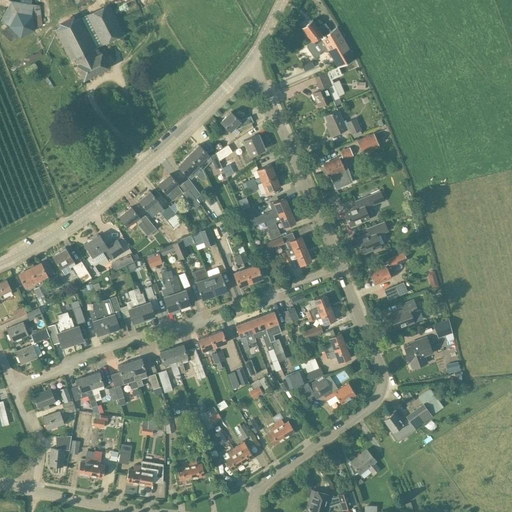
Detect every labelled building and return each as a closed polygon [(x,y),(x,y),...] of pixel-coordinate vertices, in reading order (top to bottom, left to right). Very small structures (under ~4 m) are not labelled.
[(11,0),(0,20),(4,22),(9,26),(10,27),(2,34),(9,42),(12,41),(19,36),(20,38),(35,31),(34,29),(43,25),(40,5),(33,4),(11,0)] [(70,60),(74,57),(77,65),(84,79),(108,67),(101,53),(98,47),(107,43),(125,34),(109,3),(93,12),(86,15),(82,17),(74,18),(74,15),(58,23),(60,26),(55,31),(70,60)] [(306,35),(311,42),(309,43),(308,46),(313,54),(316,54),(326,47),(320,37),(330,30),(325,23),(319,28),(317,26),(316,26),(312,21),(308,24),(306,24),(303,26),(303,27),(302,28),(306,34),(306,35)] [(337,67),(338,67),(338,66),(355,59),(337,26),(330,30),(320,37),(326,47),(337,66),(337,67)] [(302,65),(304,70),(313,66),(311,61),(302,65)] [(337,67),(327,71),(315,77),(320,90),(312,93),(318,106),(332,100),(338,97),(333,85),(331,79),(341,74),(338,67),(337,67)] [(331,136),(347,129),(346,129),(348,128),(351,134),(361,130),(355,118),(346,122),(345,119),(343,121),(338,110),(325,115),(327,120),(325,121),(331,136)] [(231,111),(221,121),(230,131),(235,126),(237,129),(238,129),(247,124),(251,123),(253,122),(250,116),(240,120),(231,111)] [(362,153),(379,146),(373,133),(357,140),(362,153)] [(265,148),(262,141),(258,134),(243,140),(246,148),(248,151),(241,153),(246,163),(256,155),(254,153),(265,148)] [(203,169),(208,164),(204,159),(209,154),(208,154),(199,144),(188,155),(198,165),(203,169)] [(226,156),(232,152),(228,145),(216,153),(219,160),(226,156)] [(331,162),(323,166),(328,176),(334,173),(334,175),(331,177),(336,187),(350,181),(343,165),(344,164),(345,160),(344,158),(352,155),(353,155),(349,147),(339,151),(340,153),(341,156),(340,157),(330,161),(331,162)] [(213,154),(210,156),(215,169),(222,167),(219,160),(216,153),(213,154)] [(188,155),(178,166),(188,175),(191,178),(195,173),(193,171),(198,165),(188,155)] [(257,170),(261,181),(276,175),(271,164),(257,170)] [(177,184),(178,183),(170,174),(158,184),(166,193),(172,200),(182,191),(194,208),(199,204),(196,198),(183,182),(178,186),(177,184)] [(266,193),(280,187),(276,175),(261,181),(266,193)] [(183,182),(196,198),(200,194),(188,178),(183,182)] [(254,178),(245,182),(247,187),(256,184),(254,178)] [(249,192),(258,189),(256,184),(247,187),(249,192)] [(139,200),(147,210),(151,216),(158,210),(166,220),(175,213),(170,205),(165,209),(158,201),(150,191),(139,200)] [(351,227),(369,219),(365,208),(383,201),(379,191),(355,201),(357,207),(344,212),(351,227)] [(248,228),(265,221),(290,210),(285,198),(273,203),(276,210),(266,214),(265,213),(255,217),(253,211),(243,215),(248,228)] [(119,216),(127,226),(135,220),(147,235),(156,228),(145,215),(140,218),(139,217),(131,207),(119,216)] [(280,234),(275,222),(281,220),(284,228),(296,223),(290,210),(265,221),(269,232),(268,232),(270,239),(280,234)] [(362,254),(381,246),(376,235),(387,231),(384,221),(367,228),(369,233),(356,239),(362,254)] [(199,231),(205,247),(215,243),(209,227),(199,231)] [(84,244),(92,256),(102,250),(109,261),(113,258),(113,259),(125,251),(117,239),(106,246),(99,235),(84,244)] [(287,251),(281,253),(283,258),(306,248),(301,236),(286,242),(289,249),(286,250),(287,251)] [(266,243),(269,249),(284,243),(281,237),(266,243)] [(139,253),(146,245),(141,240),(133,248),(139,253)] [(182,240),(173,243),(179,259),(188,255),(182,240)] [(180,264),(179,259),(173,243),(160,249),(162,256),(170,252),(175,266),(180,264)] [(73,260),(65,248),(53,256),(60,268),(73,260)] [(300,266),(312,261),(306,248),(283,258),(285,262),(297,257),(300,266)] [(243,263),(248,261),(245,252),(240,254),(243,263)] [(388,264),(389,268),(407,260),(403,252),(396,255),(386,259),(388,264)] [(243,263),(240,254),(234,256),(237,265),(243,263)] [(128,262),(124,255),(117,259),(121,266),(128,262)] [(82,282),(91,277),(81,261),(72,266),(82,282)] [(41,262),(29,268),(36,281),(39,286),(33,289),(38,298),(48,292),(41,279),(47,276),(41,262)] [(245,268),(251,283),(262,278),(257,264),(250,266),(245,268)] [(388,264),(370,272),(375,285),(391,278),(387,269),(389,268),(388,264)] [(279,265),(267,270),(269,276),(281,271),(279,265)] [(204,267),(192,272),(196,282),(202,299),(215,294),(209,277),(207,277),(204,267)] [(18,274),(25,287),(36,281),(29,268),(18,274)] [(251,283),(245,268),(239,270),(233,273),(239,287),(251,283)] [(435,270),(427,272),(430,287),(438,286),(435,270)] [(220,272),(209,277),(215,294),(227,290),(220,272)] [(400,274),(394,276),(396,283),(402,281),(400,274)] [(57,275),(50,279),(55,288),(62,285),(57,275)] [(176,275),(169,277),(179,307),(190,304),(185,290),(181,291),(176,275)] [(166,288),(161,290),(164,297),(169,311),(179,307),(169,277),(163,279),(166,288)] [(0,298),(1,298),(2,299),(13,294),(6,279),(0,282),(0,298)] [(388,300),(407,292),(403,282),(384,290),(388,300)] [(144,288),(148,298),(154,296),(151,286),(144,288)] [(138,287),(134,289),(144,319),(154,316),(149,302),(146,303),(142,293),(140,293),(138,287)] [(131,300),(126,302),(128,309),(133,323),(144,319),(134,289),(128,291),(131,300)] [(287,297),(290,304),(304,298),(301,291),(287,297)] [(314,299),(317,307),(306,311),(307,316),(330,307),(326,295),(314,299)] [(109,298),(112,310),(113,310),(119,308),(116,296),(109,298)] [(103,300),(98,301),(108,331),(119,328),(114,314),(113,310),(112,310),(109,298),(103,300)] [(395,329),(414,322),(423,319),(419,309),(417,309),(413,300),(401,304),(404,311),(390,316),(395,329)] [(93,321),(97,335),(108,331),(98,301),(93,303),(95,309),(93,309),(96,320),(93,321)] [(12,312),(15,319),(26,314),(27,313),(23,306),(12,312)] [(39,307),(27,313),(26,314),(29,320),(42,314),(39,307)] [(281,312),(286,324),(299,319),(294,307),(281,312)] [(307,316),(307,317),(309,321),(315,319),(315,320),(321,317),(324,324),(335,320),(330,307),(307,316)] [(75,311),(78,323),(85,321),(81,309),(75,311)] [(83,340),(78,326),(74,327),(70,317),(69,317),(67,311),(62,313),(72,344),(83,340)] [(274,311),(261,316),(270,341),(275,340),(273,335),(281,332),(278,323),(274,311)] [(60,342),(62,347),(72,344),(62,313),(57,315),(59,321),(58,321),(58,323),(47,326),(54,344),(60,342)] [(270,341),(261,316),(248,320),(254,337),(262,335),(268,350),(273,348),(270,341)] [(433,325),(438,338),(452,332),(448,319),(433,325)] [(248,320),(236,325),(242,343),(245,351),(249,349),(247,344),(251,343),(250,342),(256,340),(254,337),(248,320)] [(27,335),(22,322),(6,329),(11,342),(27,335)] [(320,324),(303,331),(305,338),(323,331),(320,324)] [(46,328),(31,334),(33,339),(48,333),(46,328)] [(226,342),(222,330),(210,334),(214,346),(226,342)] [(34,342),(49,337),(48,333),(33,339),(34,342)] [(341,333),(329,337),(331,343),(325,346),(326,347),(320,349),(322,355),(346,345),(341,333)] [(198,339),(202,351),(214,346),(210,334),(198,339)] [(412,368),(427,362),(425,355),(432,352),(426,336),(414,341),(415,343),(404,348),(409,361),(412,368)] [(32,344),(16,351),(21,364),(37,357),(40,356),(41,353),(37,344),(35,343),(32,344)] [(206,377),(194,347),(185,350),(183,344),(171,348),(175,360),(175,361),(179,373),(185,371),(182,362),(190,360),(198,380),(206,377)] [(350,358),(346,345),(322,355),(324,359),(329,357),(330,358),(336,356),(339,363),(350,358)] [(170,363),(173,375),(179,373),(175,361),(175,360),(171,348),(159,352),(164,364),(170,363)] [(225,359),(222,350),(216,352),(220,361),(225,359)] [(211,354),(214,363),(220,361),(216,352),(211,354)] [(141,379),(147,377),(145,371),(141,358),(129,361),(137,387),(143,385),(141,379)] [(318,367),(314,358),(300,363),(308,381),(323,375),(320,367),(318,367)] [(129,361),(117,365),(123,383),(129,382),(132,389),(137,387),(129,361)] [(454,373),(460,372),(458,364),(446,366),(448,375),(454,373)] [(235,370),(241,384),(247,382),(241,367),(235,370)] [(165,370),(158,372),(162,386),(170,384),(165,370)] [(98,389),(104,388),(103,384),(99,371),(87,375),(96,400),(101,398),(99,392),(98,389)] [(232,388),(238,386),(232,371),(226,373),(232,388)] [(155,373),(149,375),(153,389),(159,387),(155,373)] [(78,386),(71,388),(75,400),(88,396),(91,407),(97,405),(95,400),(96,400),(87,375),(75,379),(78,386)] [(259,380),(265,390),(271,387),(264,376),(259,380)] [(307,382),(299,385),(307,399),(314,395),(316,399),(320,397),(323,395),(332,390),(324,377),(317,381),(316,380),(308,384),(307,382)] [(282,389),(289,388),(287,380),(280,382),(282,389)] [(332,390),(323,395),(324,397),(328,403),(329,405),(338,400),(340,403),(355,394),(348,382),(333,392),(332,390)] [(124,396),(121,384),(114,386),(117,398),(124,396)] [(108,388),(111,400),(117,398),(114,386),(108,388)] [(255,389),(254,389),(258,395),(263,393),(258,386),(255,389)] [(59,389),(64,402),(70,400),(66,387),(59,389)] [(55,401),(50,388),(34,395),(39,408),(55,401)] [(254,389),(249,392),(253,398),(258,395),(254,389)] [(405,416),(409,420),(414,428),(432,415),(431,414),(443,406),(429,389),(418,397),(422,403),(405,416)] [(404,395),(410,403),(415,399),(409,392),(404,395)] [(72,400),(62,403),(65,414),(76,410),(72,400)] [(210,409),(209,409),(216,421),(217,420),(221,418),(215,409),(214,406),(210,409)] [(209,409),(205,412),(212,424),(216,421),(209,409)] [(64,424),(59,411),(43,416),(47,430),(64,424)] [(394,412),(384,420),(392,432),(398,440),(408,432),(414,428),(409,420),(403,424),(402,423),(394,412)] [(283,417),(280,413),(272,417),(274,422),(275,422),(284,438),(295,431),(288,420),(284,423),(281,418),(283,417)] [(253,418),(247,421),(254,433),(259,429),(253,418)] [(173,419),(164,420),(166,433),(175,431),(173,419)] [(267,433),(273,444),(284,438),(275,422),(274,422),(268,426),(271,431),(267,433)] [(91,424),(85,423),(82,442),(87,443),(91,424)] [(244,424),(238,427),(244,438),(250,434),(244,424)] [(71,435),(56,436),(56,448),(51,447),(49,465),(63,466),(64,449),(69,449),(71,435)] [(144,457),(160,457),(161,438),(145,437),(144,457)] [(78,454),(79,441),(71,440),(69,453),(78,454)] [(247,446),(244,442),(233,448),(243,464),(253,457),(247,446)] [(117,460),(127,462),(131,445),(121,443),(117,460)] [(225,460),(232,470),(243,464),(233,448),(227,452),(230,457),(225,460)] [(351,462),(360,473),(368,467),(374,473),(379,469),(374,462),(376,460),(367,449),(351,462)] [(80,461),(78,473),(90,475),(93,451),(86,450),(85,456),(85,462),(80,461)] [(116,460),(117,451),(109,450),(107,459),(116,460)] [(103,477),(105,465),(99,464),(100,459),(93,458),(94,451),(93,451),(90,475),(103,477)] [(196,459),(189,460),(192,477),(204,475),(202,463),(197,464),(196,459)] [(177,467),(179,480),(192,477),(189,460),(181,461),(182,466),(177,467)] [(128,469),(126,481),(139,483),(141,465),(134,464),(133,469),(128,469)] [(148,466),(141,465),(139,483),(151,485),(153,473),(152,473),(153,469),(148,469),(148,466)] [(367,502),(375,499),(371,488),(364,490),(367,502)] [(305,511),(325,511),(327,507),(329,508),(329,507),(337,504),(335,498),(330,497),(330,495),(312,490),(305,511)] [(338,495),(343,509),(352,506),(348,492),(338,495)] [(404,503),(407,511),(413,509),(410,501),(404,503)]
